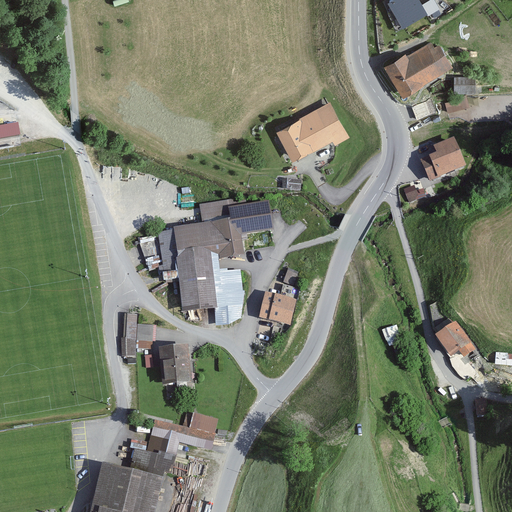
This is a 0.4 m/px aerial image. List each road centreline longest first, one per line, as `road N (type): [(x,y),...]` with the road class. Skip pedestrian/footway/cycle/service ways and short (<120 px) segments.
road 1 (unclassified): [(66,0),(76,141),(125,260),(167,317),(232,347),(275,395)]
road 2 (tertiary): [(275,395),(311,353),(343,252),(385,181)]
road 3 (unclassified): [(466,389),(436,354),(385,181)]
road 4 (tertiary): [(385,181),(397,133),(362,67),(358,0)]
road 5 (track): [(362,67),(428,36),(474,0)]
road 6 (tertiary): [(218,511),(239,447),(275,395)]
road 7 (unclassified): [(479,511),(466,389)]
